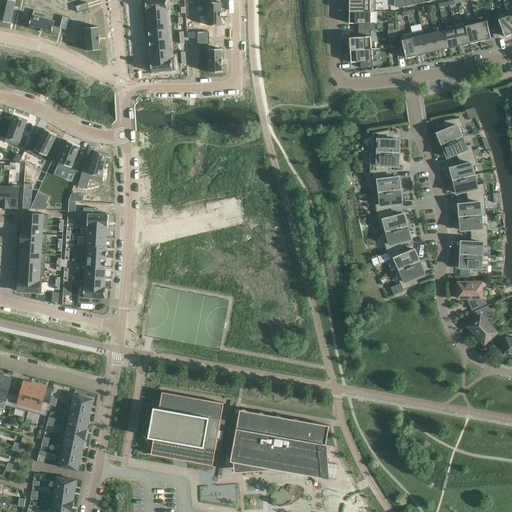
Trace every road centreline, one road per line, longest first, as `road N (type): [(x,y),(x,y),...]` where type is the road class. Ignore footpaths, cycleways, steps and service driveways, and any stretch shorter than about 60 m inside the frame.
road 1 (residential): [(511,374),(474,358),(443,314),(441,216),(409,78)]
road 2 (residential): [(124,80),(236,85),(233,0)]
road 3 (residential): [(125,139),(130,234),(121,327)]
road 4 (residential): [(334,0),(339,78),(352,85),(409,78)]
road 5 (residential): [(125,139),(83,131),(0,95)]
road 6 (residential): [(0,38),(124,80)]
road 7 (residential): [(90,511),(110,389)]
